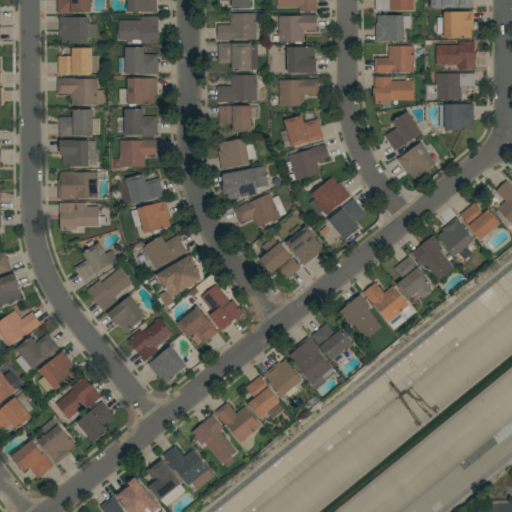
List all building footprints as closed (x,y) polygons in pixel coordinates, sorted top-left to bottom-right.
[(91,0),(92,14),(57,14),(57,0),(91,0)] [(157,0),(157,13),(153,13),(153,12),(128,12),(128,0),(157,0)] [(233,9),(232,1),(218,1),(218,0),(251,0),(251,9),(233,9)] [(317,0),(317,12),(300,12),(300,8),(278,8),(278,0),(317,0)] [(376,11),(376,0),(414,0),(414,11),(376,11)] [(474,0),(474,8),(431,8),(431,0),(474,0)] [(469,12),(469,11),(474,11),(474,30),(472,30),(472,38),(445,38),(445,34),(437,34),(437,18),(444,18),(444,12),(469,12)] [(231,13),(264,14),(264,24),(259,24),(259,40),(235,40),(235,41),(218,41),(218,25),(231,25),(231,13)] [(302,16),(302,15),(317,15),(317,31),(304,31),(304,42),(279,43),(279,16),(302,16)] [(380,42),(376,43),(376,23),(377,23),(377,16),(405,15),(405,42),(380,42)] [(89,24),(97,24),(97,38),(89,38),(90,44),(62,44),(62,36),(60,36),(60,16),(65,16),(65,17),(89,17),(89,24)] [(141,17),(159,17),(159,31),(158,31),(158,44),(133,44),(133,40),(120,41),(119,21),(141,21),(141,17)] [(436,46),(459,45),(459,42),(475,42),(475,51),(476,51),(476,58),(475,58),(475,69),(458,69),(458,65),(436,65),(436,46)] [(258,70),(256,70),(256,73),(252,73),(252,71),(232,71),(232,63),(218,63),(218,43),(251,43),(251,45),(258,45),(258,70)] [(391,72),(391,73),(375,73),(375,58),(389,58),(389,46),(414,46),(414,72),(391,72)] [(159,74),(144,74),(144,72),(122,72),(122,58),(126,58),(125,47),(145,47),(145,54),(158,54),(159,74)] [(288,68),(282,68),(282,56),(287,56),(287,52),(288,52),(288,47),(315,47),(315,59),(317,59),(317,74),(301,73),(288,73),(288,68)] [(58,56),(72,56),(72,48),(93,48),(93,56),(99,56),(99,72),(93,72),(93,74),(59,74),(58,56)] [(474,73),(474,87),(462,87),(462,99),(443,99),(443,100),(426,100),(426,85),(436,85),(435,74),(474,73)] [(231,75),(257,75),(257,100),(234,100),(234,102),(217,102),(217,87),(231,87),(231,75)] [(391,100),(391,104),(375,104),(375,95),(374,95),(374,88),(375,88),(375,77),(392,77),(392,81),(406,81),(406,78),(410,78),(410,81),(414,81),(414,100),(391,100)] [(97,94),(103,94),(103,104),(98,104),(98,105),(72,105),(72,98),(71,98),(71,94),(58,94),(57,78),(74,78),(74,79),(97,79),(97,94)] [(155,96),(155,104),(136,104),(137,107),(129,107),(129,104),(120,104),(119,89),(128,89),(128,78),(157,78),(158,96),(155,96)] [(303,80),(303,79),(318,79),(319,94),(304,95),(304,106),(271,106),(271,95),(277,95),(277,86),(279,86),(279,80),(303,80)] [(470,105),(470,104),(474,104),(474,122),(472,122),(472,130),(445,130),(445,127),(440,127),(439,105),(470,105)] [(233,132),(233,124),(219,124),(219,106),(252,106),(252,109),(256,109),(256,119),(252,119),(252,132),(233,132)] [(144,109),(144,116),(158,116),(158,136),(142,136),(142,135),(125,135),(125,109),(144,109)] [(93,135),(75,136),(75,137),(59,137),(59,117),(73,117),(73,110),(93,110),(93,135)] [(422,134),(395,151),(385,136),(397,128),(393,121),(408,112),(422,134)] [(324,138),(292,147),(291,141),(285,143),(282,136),(288,134),(285,120),(302,115),(305,123),(318,119),(324,138)] [(220,151),(219,143),(245,138),(247,145),(254,143),(257,158),(250,160),(250,163),(227,168),(227,169),(222,170),(218,151),(220,151)] [(90,166),(63,166),(63,155),(61,155),(61,140),(76,140),(76,141),(90,141),(90,166)] [(143,141),(143,140),(158,140),(159,155),(145,155),(145,167),(120,167),(120,141),(143,141)] [(436,164),(414,180),(410,173),(408,174),(397,159),(402,156),(422,142),(436,164)] [(289,156),(290,155),(289,152),(297,150),(298,153),(310,149),(326,144),(330,159),(317,162),(320,174),(296,181),(289,156)] [(266,166),(269,186),(268,186),(269,188),(261,192),(258,193),(259,195),(241,198),(239,191),(225,193),(222,174),(266,166)] [(60,180),(60,174),(61,174),(61,172),(74,172),(98,172),(98,198),(75,198),(75,199),(59,199),(58,180),(60,180)] [(126,179),(144,174),(146,182),(159,178),(164,196),(133,205),(126,179)] [(324,210),(319,214),(310,203),(315,199),(312,194),(333,177),(338,184),(340,182),(351,196),(328,215),(324,210)] [(496,191),(507,180),(511,185),(511,224),(497,208),(505,201),(496,191)] [(239,224),(233,209),(249,202),(249,203),(270,193),(272,198),(278,196),(286,214),(281,217),(257,228),(253,217),(239,224)] [(329,220),(338,213),(338,212),(354,199),(366,214),(355,223),(360,229),(346,240),(329,220)] [(143,225),(135,227),(131,211),(138,210),(138,208),(162,202),(162,201),(166,200),(171,219),(169,219),(171,227),(145,233),(143,225)] [(77,227),(77,230),(61,230),(61,216),(60,216),(60,203),(87,203),(87,207),(99,207),(99,209),(101,209),(101,212),(100,212),(99,217),(106,217),(106,224),(99,224),(99,227),(77,227)] [(475,203),(483,214),(489,209),(501,224),(480,240),(460,215),(475,203)] [(443,231),(442,229),(457,217),(460,221),(459,221),(475,240),(473,242),(477,247),(466,256),(467,258),(462,263),(456,256),(455,257),(438,236),(443,231)] [(301,262),(302,261),(287,242),(293,238),(289,233),(299,225),(303,229),(307,226),(324,247),(318,252),(319,253),(304,265),(301,262)] [(146,246),(162,236),(166,242),(178,235),(188,252),(156,270),(143,248),(146,246)] [(422,266),(411,253),(433,236),(443,248),(440,251),(445,257),(449,254),(453,258),(449,262),(454,268),(439,281),(425,264),(422,266)] [(267,253),(262,246),(273,237),(279,244),(280,243),(301,268),(287,279),(278,269),(272,273),(260,259),(267,253)] [(88,260),(83,253),(100,243),(107,254),(112,250),(119,262),(86,284),(76,267),(88,260)] [(0,253),(5,252),(12,270),(0,274),(0,253)] [(190,255),(197,266),(201,272),(200,273),(202,277),(202,279),(171,298),(157,275),(190,255)] [(430,282),(432,292),(424,298),(415,293),(409,298),(397,284),(403,279),(394,268),(409,256),(430,282)] [(132,284),(126,289),(128,291),(117,300),(118,301),(104,312),(96,302),(97,301),(88,290),(100,280),(102,282),(120,268),(132,284)] [(0,278),(1,278),(15,273),(20,287),(18,288),(22,299),(0,306),(0,278)] [(393,286),(409,306),(414,313),(405,320),(406,321),(395,330),(374,304),(374,305),(363,293),(376,283),(384,293),(393,286)] [(231,302),(233,300),(243,313),(232,322),(232,323),(222,331),(210,315),(213,313),(201,297),(217,285),(231,302)] [(367,340),(352,322),(350,324),(340,312),(347,306),(346,305),(351,300),(352,302),(361,294),(371,307),(368,310),(382,327),(367,340)] [(147,316),(137,324),(138,326),(135,329),(133,327),(126,333),(118,324),(117,325),(108,314),(120,304),(120,305),(131,296),(147,316)] [(198,307),(219,332),(204,344),(195,333),(189,338),(178,323),(198,307)] [(0,322),(15,310),(22,319),(32,312),(41,325),(29,334),(28,333),(10,347),(0,333),(0,322)] [(156,348),(158,351),(145,362),(137,352),(138,352),(128,340),(141,330),(143,332),(160,318),(173,334),(156,348)] [(322,348),(311,336),(327,323),(334,332),(339,327),(353,344),(352,345),(353,346),(348,350),(347,349),(333,361),(322,348)] [(22,355),(16,349),(32,337),(37,343),(48,334),(60,349),(33,370),(33,369),(27,374),(16,360),(22,355)] [(318,349),(317,349),(332,368),(322,376),(327,382),(317,390),(290,356),(295,351),(293,349),(308,337),(318,349)] [(187,367),(166,383),(162,377),(160,379),(148,364),(152,361),(152,362),(171,346),(187,367)] [(74,366),(71,367),(77,374),(56,390),(53,387),(47,392),(38,381),(44,376),(40,370),(62,352),(74,366)] [(264,374),(279,362),(280,364),(286,359),(303,380),(283,397),(264,374)] [(21,387),(0,404),(0,370),(5,367),(21,387)] [(74,389),(71,387),(84,376),(90,384),(91,383),(95,388),(94,389),(101,398),(88,409),(86,405),(69,419),(56,404),(74,389)] [(249,404),(255,399),(246,388),(260,376),(281,402),(260,418),(249,404)] [(33,417),(17,430),(12,424),(1,432),(0,430),(0,409),(16,397),(33,417)] [(89,413),(88,413),(102,401),(115,417),(104,425),(108,431),(94,443),(77,422),(89,413)] [(227,424),(226,425),(215,412),(227,403),(236,414),(245,407),(261,427),(241,443),(227,424)] [(205,443),(202,445),(192,433),(200,426),(200,425),(213,415),(223,428),(220,431),(237,452),(231,457),(235,461),(227,468),(223,463),(222,464),(205,443)] [(56,464),(54,461),(39,441),(45,436),(40,429),(54,418),(76,446),(70,450),(71,452),(56,464)] [(32,440),(54,466),(39,479),(30,468),(24,472),(12,457),(32,440)] [(192,483),(189,486),(175,468),(174,468),(163,455),(175,446),(184,457),(193,450),(215,476),(198,490),(192,483)] [(162,500),(161,501),(149,486),(155,481),(146,471),(162,458),(182,484),(181,485),(186,491),(167,507),(162,500)] [(131,511),(126,506),(126,507),(116,495),(128,485),(136,495),(145,488),(161,508),(156,511),(131,511)] [(106,511),(101,506),(112,496),(123,508),(122,509),(124,511),(106,511)]
